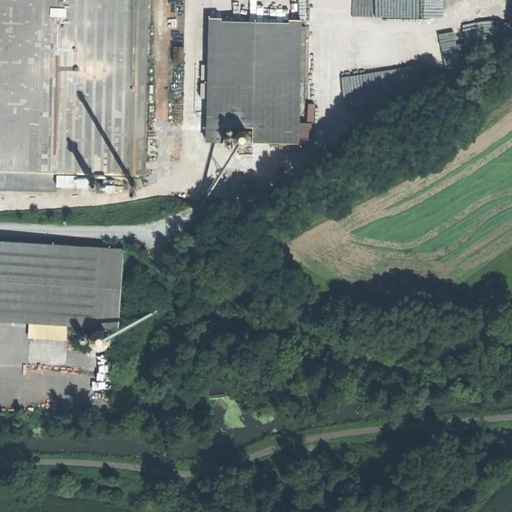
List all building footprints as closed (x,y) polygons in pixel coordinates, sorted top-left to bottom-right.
[(143,174),(143,167),(146,0),(0,0),(0,189),(55,191),(56,172),(143,174)] [(487,12),(487,0),(463,0),(464,12),(487,12)] [(251,143),(298,143),(298,123),(299,20),(287,19),(287,22),(221,22),(221,17),(209,17),(207,141),(223,142),(223,127),(251,127),(251,143)] [(309,123),(298,123),(298,143),(309,144),(309,123)] [(90,181),(90,183),(91,184),(93,185),(95,185),(96,185),(98,184),(98,182),(98,181),(98,179),(97,178),(96,177),(94,177),(92,177),(91,178),(90,180),(90,181)] [(0,242),(0,318),(29,320),(66,322),(119,325),(123,249),(0,242)] [(65,338),(66,322),(29,320),(28,336),(65,338)] [(110,341),(110,338),(109,336),(108,333),(107,331),(104,330),(102,329),(99,329),(97,329),(94,330),(92,332),(91,334),(90,337),(90,339),(90,342),(91,344),(93,346),(95,348),(98,349),(100,349),(103,348),(105,347),(107,346),(109,343),(110,341)]
